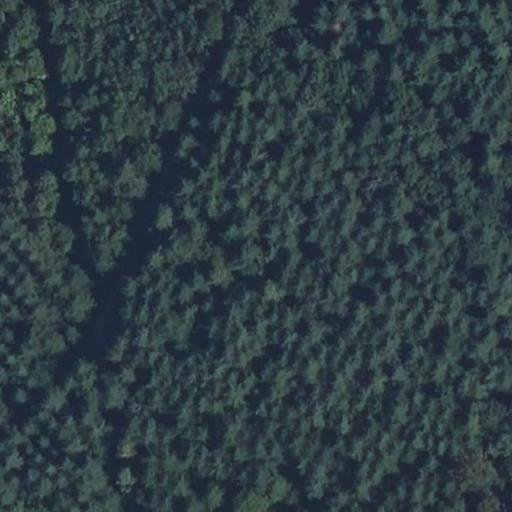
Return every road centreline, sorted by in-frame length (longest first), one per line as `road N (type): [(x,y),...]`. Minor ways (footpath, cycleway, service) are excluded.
road 1 (track): [(257,0),(217,68),(105,337),(132,511)]
road 2 (track): [(0,428),(105,337),(66,174),(49,0)]
